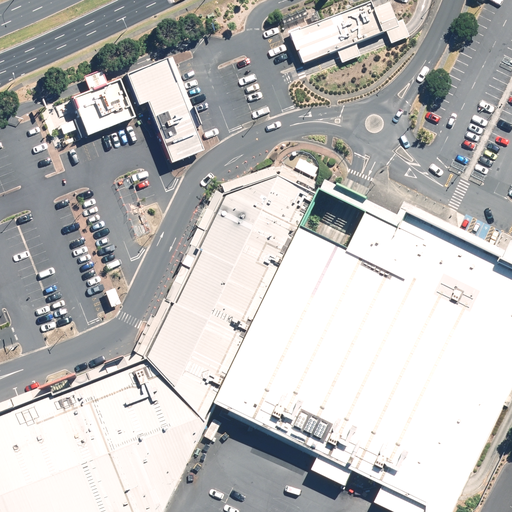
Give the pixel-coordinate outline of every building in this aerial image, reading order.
[(308,25),(286,34),(299,66),(393,28),(384,5),(372,10),(368,1),(308,25)] [(311,18),(307,7),(280,17),(284,27),(311,18)] [(202,148),(166,61),(126,77),(139,108),(148,105),(173,163),(203,151),(202,148)] [(132,118),(116,81),(73,99),(88,136),(132,118)] [(1,411),(0,411),(0,511),(165,511),(315,193),(270,172),(229,184),(155,324),(143,348),(136,350),(1,411)] [(345,245),(306,226),(223,398),(373,469),(394,479),(382,506),(395,511),(459,511),(511,402),(511,269),(366,200),(345,245)]
